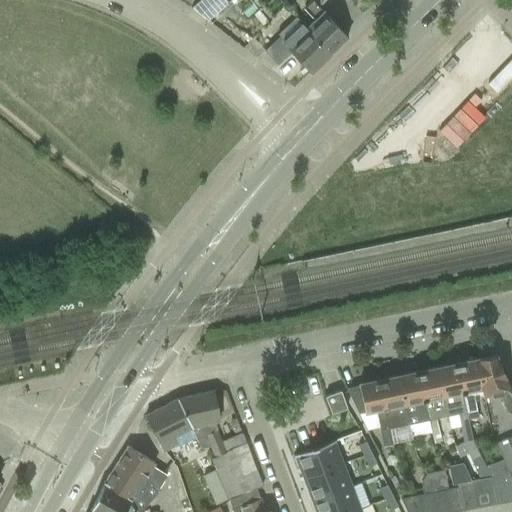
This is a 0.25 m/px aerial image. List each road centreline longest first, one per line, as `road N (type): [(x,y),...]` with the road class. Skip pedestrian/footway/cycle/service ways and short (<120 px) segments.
road 1 (residential): [(242,369),(274,350),(511,305)]
road 2 (secondary): [(229,224),(199,245),(94,390)]
road 3 (secondary): [(120,389),(229,224)]
road 4 (secondary): [(317,124),(439,0)]
road 5 (residential): [(242,369),(290,511)]
road 6 (residential): [(232,76),(198,43),(112,0)]
road 7 (unclassified): [(120,389),(242,369)]
